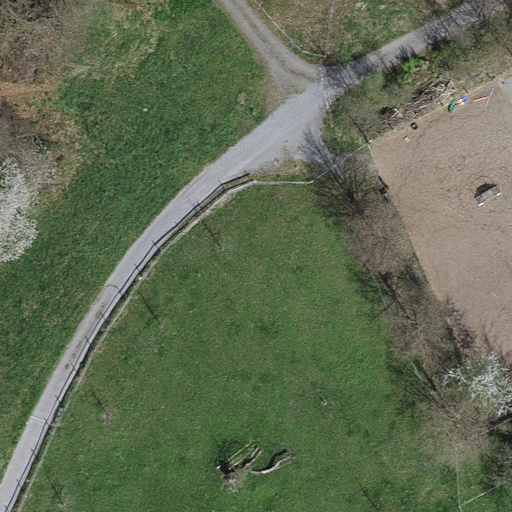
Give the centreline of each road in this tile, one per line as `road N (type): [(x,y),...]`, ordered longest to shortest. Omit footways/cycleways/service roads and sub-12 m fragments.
road 1 (track): [(8,511),(119,291),(305,112)]
road 2 (track): [(305,112),(511,10)]
road 3 (track): [(305,112),(222,0)]
